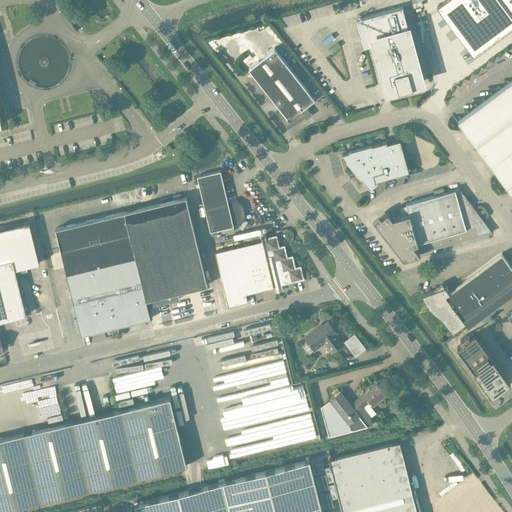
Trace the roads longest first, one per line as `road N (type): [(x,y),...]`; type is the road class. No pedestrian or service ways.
road 1 (unclassified): [(0,374),(338,291),(356,277)]
road 2 (unclassified): [(511,229),(438,128),(417,114),(318,139),(273,173)]
road 3 (secondary): [(479,438),(356,277)]
road 4 (secondary): [(273,173),(156,23)]
road 5 (unknown): [(359,216),(406,265),(511,232)]
road 6 (unknown): [(325,16),(346,78),(339,89),(290,36),(297,22)]
road 7 (unknown): [(377,122),(359,55),(365,34),(400,22),(388,0)]
road 8 (unknown): [(212,321),(175,176)]
road 9 (unknown): [(183,328),(218,468)]
road 10 (secondary): [(356,277),(273,173)]
road 11 (unknown): [(359,216),(419,189),(477,182)]
